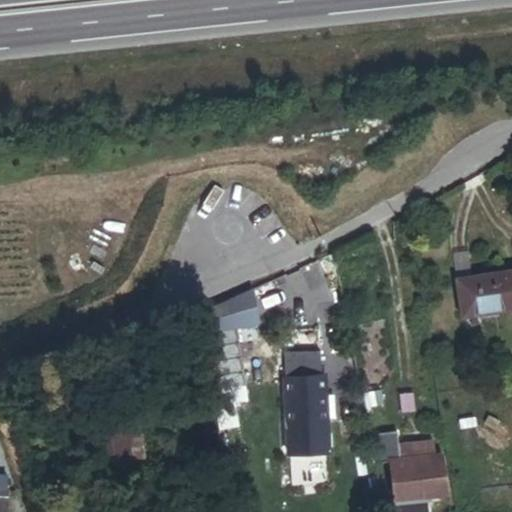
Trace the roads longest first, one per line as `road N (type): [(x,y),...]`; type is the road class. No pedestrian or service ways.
road 1 (residential): [(511,139),(300,256),(0,368)]
road 2 (trunk): [(0,40),(382,0)]
